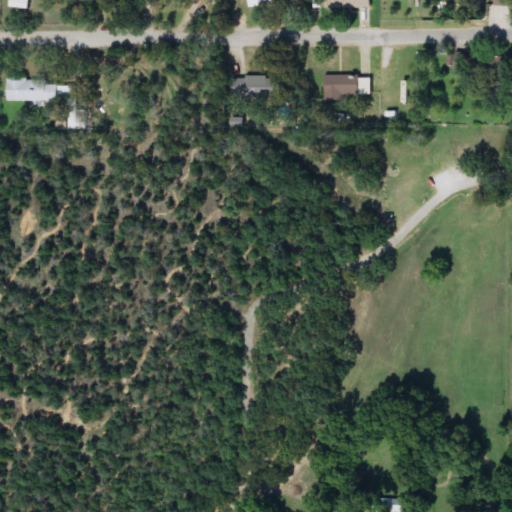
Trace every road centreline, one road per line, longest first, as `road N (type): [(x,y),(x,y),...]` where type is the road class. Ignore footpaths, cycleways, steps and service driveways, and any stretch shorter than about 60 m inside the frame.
road 1 (residential): [(511,35),(0,35)]
road 2 (residential): [(219,511),(232,505),(239,482),(255,305),(383,246),(452,185),(511,173)]
